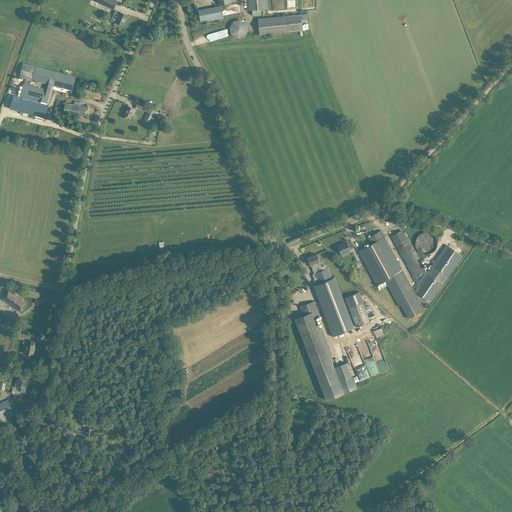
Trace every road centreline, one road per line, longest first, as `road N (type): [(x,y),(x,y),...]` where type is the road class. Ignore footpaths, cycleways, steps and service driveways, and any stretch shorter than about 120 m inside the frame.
road 1 (unclassified): [(62,293),(100,123),(153,0)]
road 2 (unclassified): [(277,249),(186,42),(178,0)]
road 3 (unclassified): [(284,511),(277,249)]
road 4 (track): [(76,511),(278,392)]
road 5 (unclassified): [(33,511),(62,293)]
road 6 (unclassified): [(62,293),(277,249)]
road 7 (track): [(401,204),(399,193),(511,67)]
road 8 (unclassified): [(277,249),(401,204)]
